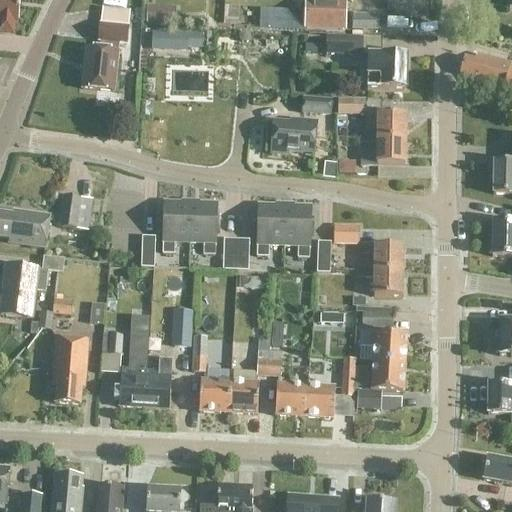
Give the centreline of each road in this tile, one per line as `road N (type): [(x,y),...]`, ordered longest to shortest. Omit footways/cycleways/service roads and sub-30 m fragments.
road 1 (residential): [(450,208),(0,133)]
road 2 (residential): [(442,459),(0,439)]
road 3 (residential): [(450,208),(455,0)]
road 4 (residential): [(442,459),(447,282)]
road 5 (residential): [(0,133),(61,0)]
